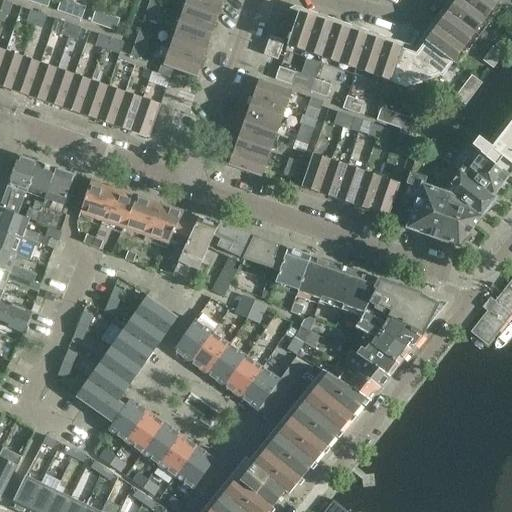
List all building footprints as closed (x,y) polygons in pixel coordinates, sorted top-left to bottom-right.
[(85,8),(63,0),(60,0),(57,11),(81,20),(85,8)] [(195,0),(186,0),(181,15),(215,26),(221,9),(195,0)] [(195,0),(221,9),(223,0),(195,0)] [(456,0),(416,54),(298,13),(296,21),(286,49),(406,91),(407,89),(439,79),(440,80),(497,4),(491,0),(456,0)] [(4,1),(0,11),(0,13),(8,16),(12,4),(4,1)] [(149,3),(146,11),(159,16),(161,8),(149,3)] [(296,21),(298,13),(300,8),(288,13),(285,20),(290,21),(291,19),(296,21)] [(31,11),(26,23),(35,26),(39,14),(31,11)] [(120,20),(95,11),(91,23),(116,32),(120,20)] [(39,14),(35,26),(43,30),(48,17),(39,14)] [(181,15),(175,32),(209,43),(215,26),(181,15)] [(55,19),(51,32),(68,38),(73,25),(55,19)] [(73,25),(68,38),(77,41),(81,28),(73,25)] [(151,35),(139,30),(137,38),(149,42),(151,35)] [(175,32),(169,49),(203,60),(209,43),(175,32)] [(112,39),(100,34),(96,46),(108,51),(112,39)] [(270,36),(264,54),(278,60),(284,41),(270,36)] [(143,59),(149,42),(137,38),(131,55),(143,59)] [(112,39),(108,51),(120,55),(124,43),(112,39)] [(169,49),(163,66),(173,70),(197,78),(203,60),(169,49)] [(478,62),(489,70),(499,57),(489,49),(478,62)] [(5,51),(0,67),(0,86),(11,90),(23,57),(5,51)] [(23,57),(11,90),(29,96),(40,63),(23,57)] [(63,108),(74,75),(78,64),(61,58),(57,69),(46,102),(63,108)] [(46,102),(57,69),(40,63),(29,96),(46,102)] [(173,70),(163,66),(161,65),(158,74),(170,78),(173,70)] [(296,73),(280,67),(275,80),(292,85),(296,73)] [(511,79),(506,74),(501,81),(511,89),(511,87),(511,79)] [(74,75),(63,108),(81,114),(92,82),(74,75)] [(452,97),(462,105),(480,83),(469,75),(452,97)] [(329,85),(313,79),(308,92),(325,98),(329,85)] [(259,80),(253,97),(286,109),(292,92),(259,80)] [(501,81),(496,87),(506,95),(511,89),(501,81)] [(92,82),(81,114),(97,120),(108,87),(92,82)] [(108,87),(97,120),(115,126),(126,93),(108,87)] [(496,87),(491,93),(501,101),(506,95),(496,87)] [(126,93),(115,126),(132,132),(144,100),(126,93)] [(491,93),(486,100),(496,107),(501,101),(491,93)] [(362,102),(346,96),(341,109),(358,115),(362,102)] [(253,97),(247,114),(280,126),(286,109),(253,97)] [(323,102),(311,98),(308,106),(320,111),(323,102)] [(144,100),(132,132),(148,138),(160,105),(144,100)] [(491,114),(496,107),(486,100),(481,106),(491,114)] [(486,120),(491,114),(481,106),(476,112),(486,120)] [(398,115),(375,107),(370,119),(394,128),(398,115)] [(345,114),(338,112),(334,124),(341,127),(345,114)] [(481,126),(486,120),(476,112),(471,119),(481,126)] [(247,114),(241,132),(274,143),(280,126),(247,114)] [(354,118),(345,114),(341,127),(350,130),(354,118)] [(408,134),(409,133),(413,120),(398,115),(394,128),(396,129),(408,134)] [(511,115),(480,155),(509,177),(510,176),(511,177),(511,176),(511,175),(510,174),(511,171),(511,115)] [(476,133),(481,126),(471,119),(466,125),(476,133)] [(367,121),(366,122),(363,134),(375,138),(379,126),(367,121)] [(311,137),(314,129),(301,125),(299,133),(311,137)] [(471,139),(476,133),(466,125),(461,131),(471,139)] [(389,129),(379,126),(375,138),(385,142),(389,129)] [(408,134),(396,129),(392,142),(403,146),(408,134)] [(456,138),(466,145),(471,139),(461,131),(456,138)] [(241,132),(235,149),(268,161),(274,143),(241,132)] [(299,133),(296,142),(308,146),(311,137),(299,133)] [(480,155),(472,165),(449,147),(441,157),(459,172),(465,175),(495,198),(496,195),(509,177),(480,155)] [(268,161),(235,149),(229,166),(261,178),(268,161)] [(330,160),(313,154),(302,186),(319,193),(330,160)] [(18,157),(7,186),(0,206),(0,208),(18,215),(26,193),(37,163),(18,157)] [(298,172),(302,163),(289,158),(286,167),(298,172)] [(330,160),(319,193),(336,199),(347,166),(330,160)] [(415,160),(410,173),(419,176),(424,163),(415,160)] [(37,163),(26,193),(37,196),(32,209),(30,208),(26,219),(37,222),(45,199),(55,169),(37,163)] [(347,166),(336,199),(353,205),(364,172),(347,166)] [(286,167),(283,174),(296,179),(298,172),(286,167)] [(55,169),(45,199),(37,222),(60,231),(65,217),(49,212),(52,202),(64,206),(73,179),(74,176),(55,169)] [(364,172),(353,205),(371,211),(381,178),(364,172)] [(459,172),(444,192),(450,194),(480,217),(495,198),(465,175),(459,172)] [(410,173),(406,185),(418,189),(420,183),(423,184),(425,178),(419,176),(410,173)] [(381,178),(371,211),(388,217),(399,184),(381,178)] [(91,183),(79,214),(78,218),(100,226),(102,222),(103,222),(118,191),(91,183)] [(420,183),(418,189),(415,199),(413,204),(474,225),(480,217),(450,194),(444,192),(423,184),(420,183)] [(118,191),(103,222),(123,229),(138,198),(118,191)] [(402,195),(392,223),(406,227),(413,204),(415,199),(402,195)] [(138,198),(123,229),(145,237),(160,205),(138,198)] [(413,204),(406,227),(459,246),(474,225),(413,204)] [(160,205),(145,237),(168,245),(169,243),(183,213),(160,205)] [(0,208),(0,229),(23,238),(36,242),(39,234),(26,230),(29,220),(26,219),(18,215),(0,208)] [(183,213),(169,243),(176,245),(170,259),(178,263),(180,260),(185,246),(198,219),(183,213)] [(198,219),(185,246),(180,260),(199,268),(208,248),(213,236),(218,226),(198,219)] [(224,296),(237,270),(242,259),(253,237),(218,226),(213,236),(208,248),(229,257),(211,291),(224,296)] [(57,241),(60,232),(48,228),(45,237),(55,241),(57,241)] [(0,229),(0,249),(16,255),(20,245),(33,250),(36,242),(23,238),(0,229)] [(96,234),(87,231),(81,243),(91,247),(96,234)] [(53,248),(55,241),(45,237),(43,236),(40,244),(46,246),(53,248)] [(242,259),(237,270),(258,277),(270,243),(253,237),(242,259)] [(99,250),(103,242),(95,239),(91,246),(99,250)] [(270,243),(258,277),(268,281),(265,290),(272,292),(275,283),(287,249),(270,243)] [(41,258),(49,261),(54,249),(53,248),(46,246),(41,258)] [(0,249),(0,269),(34,282),(37,275),(13,265),(16,255),(0,249)] [(287,249),(275,283),(298,291),(297,293),(310,257),(287,249)] [(128,252),(125,260),(132,263),(133,262),(136,255),(128,252)] [(310,257),(297,293),(320,300),(333,265),(310,257)] [(333,265),(320,300),(321,300),(322,297),(343,305),(342,306),(343,306),(355,272),(333,265)] [(0,269),(0,289),(3,291),(7,280),(38,292),(41,285),(34,282),(0,269)] [(355,272),(343,306),(363,313),(367,306),(380,281),(355,272)] [(511,301),(511,275),(469,330),(482,340),(511,301)] [(439,301),(406,290),(380,281),(367,306),(388,316),(422,334),(442,310),(442,309),(443,307),(443,306),(443,305),(442,304),(441,303),(440,302),(439,301)] [(114,287),(109,299),(119,303),(124,291),(114,287)] [(0,289),(0,310),(28,323),(32,311),(12,303),(10,307),(0,303),(0,300),(3,291),(0,289)] [(272,292),(265,290),(262,298),(269,300),(272,292)] [(242,295),(234,313),(247,319),(254,300),(242,295)] [(147,296),(135,313),(165,334),(177,318),(147,296)] [(109,299),(104,311),(104,312),(114,316),(119,303),(109,299)] [(267,306),(254,300),(247,319),(259,324),(267,306)] [(303,307),(294,303),(291,311),(300,314),(303,307)] [(0,320),(9,324),(7,328),(23,335),(28,323),(0,310),(0,320)] [(84,311),(79,324),(88,328),(93,315),(84,311)] [(135,313),(124,330),(154,351),(165,334),(135,313)] [(357,323),(377,333),(410,350),(422,334),(388,316),(387,317),(381,314),(377,321),(363,313),(357,323)] [(195,321),(173,351),(190,363),(212,332),(195,321)] [(304,322),(301,326),(311,332),(313,327),(304,322)] [(79,324),(73,336),(83,340),(88,328),(79,324)] [(301,327),(294,338),(313,349),(319,337),(301,327)] [(124,330),(112,347),(142,368),(154,351),(124,330)] [(212,332),(190,363),(207,375),(229,344),(212,332)] [(293,338),(285,333),(279,343),(286,348),(293,338)] [(377,333),(370,345),(398,365),(410,350),(377,333)] [(301,342),(294,338),(287,349),(294,354),(301,342)] [(224,387),(246,356),(229,344),(207,375),(224,387)] [(361,348),(356,354),(389,377),(398,365),(370,345),(369,344),(364,350),(361,348)] [(112,347),(100,364),(130,385),(142,368),(112,347)] [(360,367),(355,373),(380,388),(389,377),(356,354),(350,349),(344,356),(360,367)] [(68,350),(63,363),(72,366),(77,354),(68,350)] [(263,368),(246,356),(224,387),(241,399),(263,368)] [(269,418),(305,366),(295,359),(280,379),(263,367),(263,368),(241,399),(258,411),(269,418)] [(63,363),(58,375),(67,379),(72,366),(63,363)] [(100,364),(88,380),(118,402),(130,385),(100,364)] [(328,373),(265,449),(253,465),(285,492),(288,494),(304,475),(365,399),(352,390),(352,389),(346,385),(342,382),(328,373)] [(355,373),(346,385),(352,389),(352,390),(365,399),(366,399),(370,401),(380,388),(355,373)] [(88,380),(76,397),(110,421),(113,423),(125,406),(122,404),(118,402),(88,380)] [(130,399),(125,406),(108,430),(125,442),(125,441),(147,411),(130,399)] [(164,424),(147,411),(125,441),(142,454),(142,453),(164,424)] [(159,466),(181,436),(164,423),(164,424),(142,453),(159,466)] [(0,452),(0,500),(1,501),(31,438),(23,434),(13,454),(2,448),(0,452)] [(53,449),(57,441),(46,436),(42,444),(53,449)] [(198,448),(181,436),(159,466),(176,478),(198,448)] [(65,445),(61,453),(72,458),(76,451),(65,445)] [(198,448),(176,478),(193,490),(215,460),(198,448)] [(105,450),(99,457),(110,465),(115,457),(105,450)] [(83,463),(87,456),(76,451),(72,458),(83,463)] [(115,457),(110,465),(120,472),(126,464),(115,457)] [(26,476),(11,506),(22,511),(26,511),(49,466),(51,462),(44,458),(33,480),(26,476)] [(104,468),(95,461),(90,468),(100,475),(104,468)] [(237,477),(209,511),(268,511),(285,492),(253,465),(240,480),(237,477)] [(49,466),(26,511),(45,511),(56,491),(49,488),(57,470),(49,466)] [(114,475),(104,468),(100,475),(110,481),(114,475)] [(138,473),(133,481),(143,488),(149,480),(138,473)] [(56,491),(45,511),(63,511),(71,498),(79,482),(71,478),(63,495),(56,491)] [(149,480),(143,488),(154,496),(159,488),(149,480)] [(71,498),(63,511),(82,511),(86,505),(79,502),(85,489),(77,486),(71,498)] [(146,497),(136,490),(132,497),(142,503),(146,497)] [(86,505),(82,511),(100,511),(107,500),(99,496),(93,509),(86,505)] [(100,511),(110,511),(117,500),(109,496),(100,511)] [(156,503),(146,497),(142,503),(152,510),(156,503)] [(172,497),(166,505),(177,511),(182,504),(172,497)]
